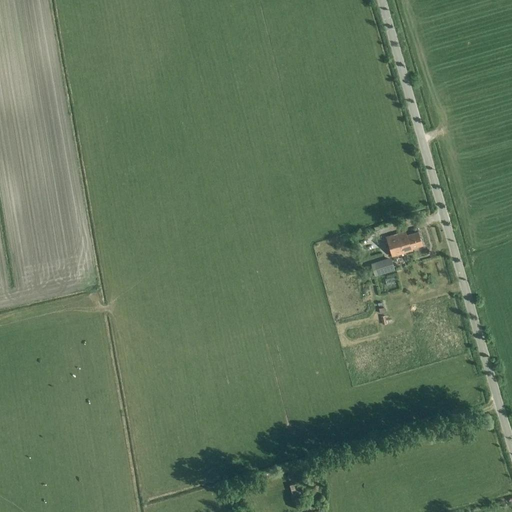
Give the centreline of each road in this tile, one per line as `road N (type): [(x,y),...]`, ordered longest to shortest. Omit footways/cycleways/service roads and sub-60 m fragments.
road 1 (tertiary): [(511,460),(380,0)]
road 2 (track): [(494,400),(315,453),(313,499)]
